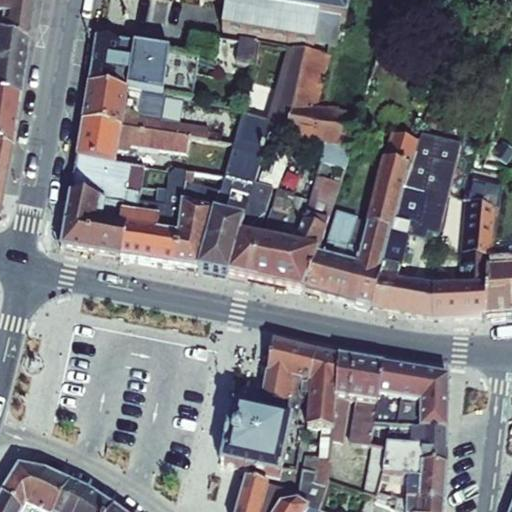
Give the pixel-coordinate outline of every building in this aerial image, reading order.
[(29,0),(0,0),(0,17),(26,25),(29,0)] [(224,0),(226,0),(221,27),(313,46),(314,42),(340,48),(345,22),(351,23),(355,0),(224,0)] [(0,17),(0,35),(23,43),(26,25),(0,17)] [(0,95),(15,97),(23,43),(0,35),(0,95)] [(190,36),(188,56),(196,58),(215,61),(217,41),(190,36)] [(188,56),(96,41),(89,86),(141,95),(158,98),(190,103),(196,58),(188,56)] [(227,63),(230,43),(217,41),(215,61),(227,63)] [(255,68),(258,44),(240,41),(237,65),(255,68)] [(295,100),(306,53),(294,51),(282,96),(295,100)] [(295,100),(293,107),(317,110),(329,57),(306,53),(295,100)] [(191,142),(208,144),(209,134),(209,132),(136,121),(141,95),(89,86),(82,124),(191,142)] [(0,148),(8,150),(15,97),(0,95),(0,148)] [(154,124),(158,98),(141,95),(136,121),(154,124)] [(282,96),(269,134),(275,136),(285,139),(293,107),(295,100),(282,96)] [(293,107),(285,139),(326,149),(322,166),(331,169),(346,173),(353,152),(362,117),(317,110),(293,107)] [(129,155),(130,149),(188,158),(191,142),(82,124),(77,160),(115,166),(117,153),(129,155)] [(269,134),(240,127),(238,136),(234,148),(221,196),(199,274),(229,281),(255,186),(269,134)] [(221,147),(222,136),(209,134),(208,144),(221,147)] [(415,155),(418,144),(394,137),(381,175),(369,227),(392,234),(404,189),(406,181),(407,182),(412,171),(416,155),(415,155)] [(490,148),(485,168),(496,171),(502,151),(490,148)] [(404,189),(423,194),(433,160),(416,155),(412,171),(407,182),(406,181),(404,189)] [(139,205),(145,171),(115,166),(77,160),(64,240),(61,253),(121,263),(128,230),(118,228),(121,213),(138,216),(139,208),(139,205)] [(455,165),(433,160),(423,194),(429,196),(446,200),(455,165)] [(318,258),(341,187),(326,182),(331,169),(322,166),(307,217),(304,225),(294,249),(287,292),(304,295),(318,258)] [(194,189),(195,178),(187,177),(186,187),(194,189)] [(304,225),(307,217),(289,213),(292,204),(276,200),(274,211),(272,210),(267,225),(264,243),(258,242),(273,191),(255,186),(229,281),(287,292),(294,249),(304,225)] [(199,274),(221,196),(194,189),(186,187),(185,196),(175,271),(199,274)] [(419,230),(423,194),(404,189),(392,234),(372,313),(394,318),(397,285),(410,228),(419,230)] [(292,204),(294,197),(278,192),(276,200),(292,204)] [(153,218),(140,265),(175,271),(185,196),(168,194),(166,209),(155,207),(153,218)] [(423,194),(419,230),(420,231),(429,196),(423,194)] [(153,218),(155,207),(139,205),(139,208),(138,216),(121,213),(118,228),(128,230),(121,263),(140,265),(153,218)] [(472,255),(478,207),(470,205),(463,255),(472,255)] [(495,259),(499,212),(478,207),(472,255),(463,255),(463,289),(433,290),(413,287),(410,321),(433,323),(485,321),(488,258),(495,259)] [(318,258),(304,295),(322,300),(355,309),(361,287),(355,285),(360,270),(359,270),(361,262),(358,262),(359,260),(356,252),(349,250),(356,224),(357,221),(338,215),(324,260),(318,258)] [(372,313),(392,234),(369,227),(356,224),(349,250),(356,252),(359,260),(358,262),(361,262),(359,270),(360,270),(355,285),(361,287),(355,309),(372,313)] [(511,257),(503,258),(504,270),(511,269),(511,257)] [(488,258),(485,321),(511,318),(511,269),(504,270),(503,258),(495,259),(488,258)] [(410,321),(413,287),(397,285),(394,318),(410,321)] [(301,400),(303,383),(290,380),(297,351),(272,346),(262,406),(268,407),(300,412),(301,406),(301,400)] [(312,385),(315,356),(297,351),(290,380),(303,383),(312,385)] [(333,434),(339,361),(315,356),(312,385),(303,383),(301,400),(311,401),(308,431),(322,433),(333,434)] [(350,448),(371,451),(379,399),(383,369),(339,361),(333,434),(332,445),(344,447),(350,404),(357,405),(350,448)] [(422,432),(448,434),(449,380),(383,369),(379,399),(422,405),(422,432)] [(300,412),(268,407),(267,416),(293,422),(299,422),(300,412)] [(267,416),(233,409),(220,468),(280,481),(293,422),(267,416)] [(447,469),(448,434),(422,432),(418,432),(418,434),(390,433),(386,454),(382,478),(408,479),(421,480),(422,467),(447,469)] [(333,434),(322,433),(320,446),(331,447),(332,445),(333,434)] [(329,479),(331,447),(320,446),(318,461),(307,459),(304,475),(329,479)] [(386,454),(371,451),(364,497),(377,502),(378,497),(378,496),(382,478),(386,454)] [(445,505),(447,469),(422,467),(421,480),(408,479),(407,502),(419,505),(419,503),(445,505)] [(6,490),(2,497),(20,511),(57,511),(70,487),(46,476),(19,470),(6,490)] [(320,511),(326,496),(329,479),(304,475),(303,475),(299,496),(298,504),(280,507),(276,511),(320,511)] [(298,504),(299,496),(246,482),(244,492),(237,511),(276,511),(280,507),(298,504)] [(113,511),(89,496),(70,487),(57,511),(113,511)] [(20,511),(2,497),(0,500),(0,511),(20,511)] [(386,508),(387,499),(378,497),(377,502),(376,505),(386,508)] [(444,511),(445,505),(419,503),(419,505),(407,502),(398,500),(395,511),(444,511)]
